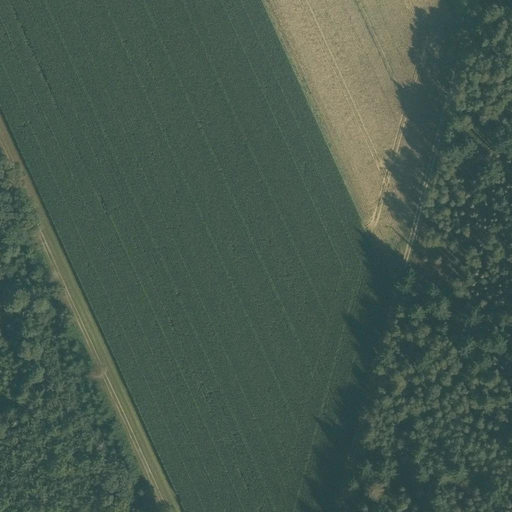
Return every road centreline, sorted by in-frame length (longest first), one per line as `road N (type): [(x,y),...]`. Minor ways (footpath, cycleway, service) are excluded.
road 1 (track): [(475,0),(335,511)]
road 2 (track): [(165,511),(0,147)]
